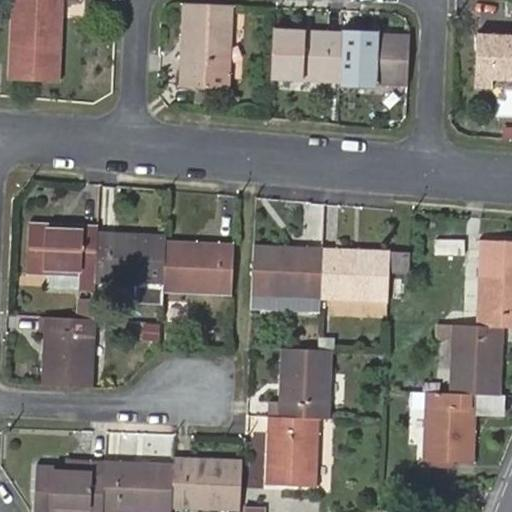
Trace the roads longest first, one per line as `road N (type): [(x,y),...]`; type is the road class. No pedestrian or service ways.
road 1 (residential): [(132,144),(424,168)]
road 2 (residential): [(0,404),(146,410),(191,387)]
road 3 (residential): [(424,168),(433,0)]
road 4 (residential): [(137,0),(132,144)]
road 5 (residential): [(0,132),(132,144)]
